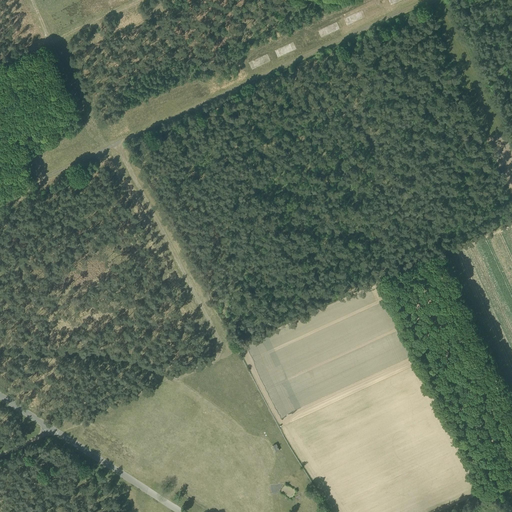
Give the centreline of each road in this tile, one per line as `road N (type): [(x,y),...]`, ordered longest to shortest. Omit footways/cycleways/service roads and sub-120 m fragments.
road 1 (track): [(433,0),(0,201)]
road 2 (track): [(119,145),(224,351),(56,431)]
road 3 (track): [(511,220),(237,345)]
road 4 (track): [(511,135),(452,5),(430,15),(435,25)]
road 5 (track): [(54,430),(182,511)]
